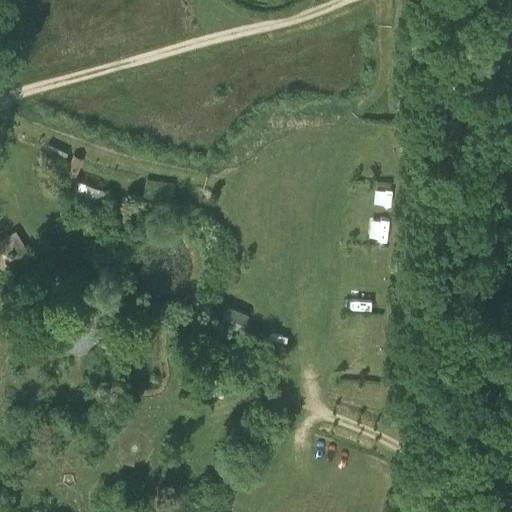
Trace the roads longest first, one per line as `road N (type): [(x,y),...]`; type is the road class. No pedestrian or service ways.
road 1 (track): [(422,511),(459,0)]
road 2 (track): [(427,461),(342,425),(317,511)]
